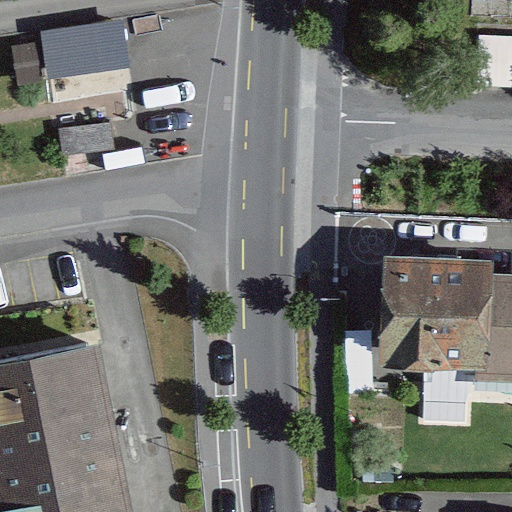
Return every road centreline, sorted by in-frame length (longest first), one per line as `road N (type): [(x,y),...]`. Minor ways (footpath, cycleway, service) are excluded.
road 1 (unclassified): [(278,511),(266,175)]
road 2 (residential): [(0,222),(266,175)]
road 3 (residential): [(268,129),(511,135)]
road 4 (unclassified): [(268,129),(275,0)]
